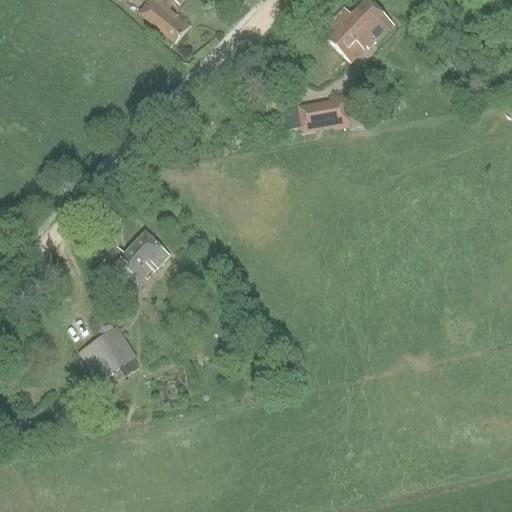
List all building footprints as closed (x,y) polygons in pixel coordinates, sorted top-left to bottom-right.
[(191,28),(170,11),(176,3),(172,0),(153,0),(139,18),(175,48),(191,28)] [(350,19),(343,11),(319,34),(351,66),(371,47),(373,49),(393,28),(367,2),(350,19)] [(329,104),(299,109),(304,137),(335,132),(335,133),(350,130),(345,97),(328,99),(329,104)] [(124,259),(116,251),(96,273),(126,300),(152,272),(154,275),(169,258),(145,236),(124,259)] [(100,387),(122,372),(126,379),(140,370),(135,362),(138,360),(118,329),(79,355),(100,387)]
